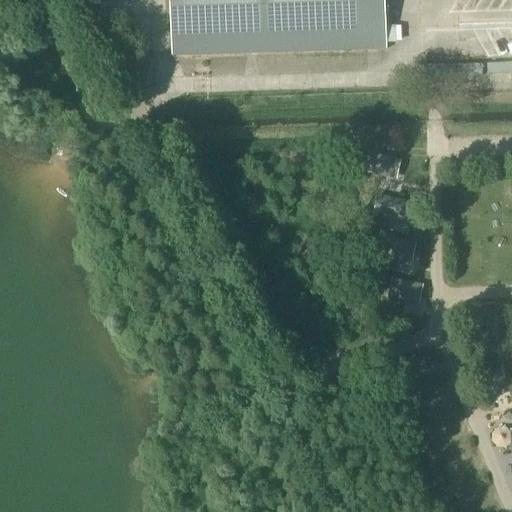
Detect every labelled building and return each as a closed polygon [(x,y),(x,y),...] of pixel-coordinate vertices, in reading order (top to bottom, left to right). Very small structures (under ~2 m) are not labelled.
[(171,0),(173,57),(386,51),(383,0),(171,0)] [(397,182),(402,161),(370,153),(365,175),(397,182)] [(405,224),(409,203),(377,196),(372,217),(405,224)] [(412,266),(417,244),(384,237),(380,259),(412,266)] [(419,307),(424,286),(392,279),(387,300),(419,307)]
